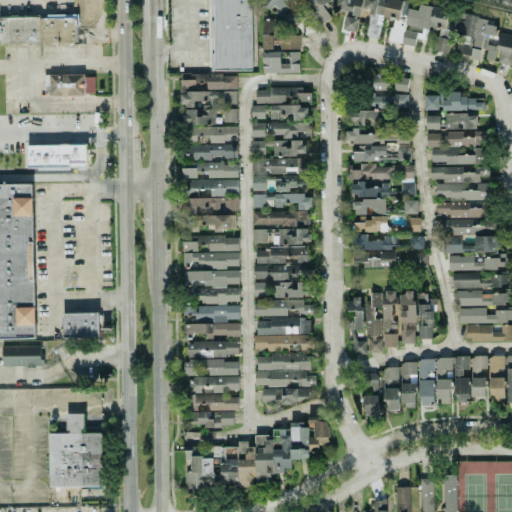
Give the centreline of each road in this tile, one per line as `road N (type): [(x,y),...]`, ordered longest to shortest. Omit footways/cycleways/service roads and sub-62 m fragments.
road 1 (residential): [(331,81),(336,387),(377,478)]
road 2 (secondary): [(124,183),(127,511)]
road 3 (residential): [(511,428),(405,437),(258,511)]
road 4 (secondary): [(157,511),(155,261)]
road 5 (residential): [(313,511),(413,458),(511,450)]
road 6 (residential): [(480,77),(356,50),(335,62),(331,81)]
road 7 (secondary): [(155,185),(153,41)]
